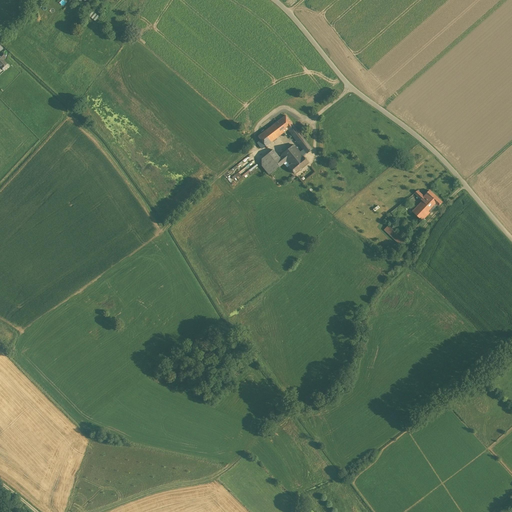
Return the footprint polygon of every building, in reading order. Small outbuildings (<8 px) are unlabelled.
[(266,146),(288,129),(293,125),(293,126),(293,125),(286,115),(258,136),(266,146)] [(305,152),(307,154),(312,150),(295,128),(290,132),(298,143),(297,144),(302,150),(303,152),(304,151),(305,152)] [(299,152),(294,145),(281,154),(282,155),(287,161),(290,165),(288,166),(294,174),(308,163),(303,156),(299,152)] [(275,162),(279,158),(273,149),(261,159),(261,166),(269,175),(279,167),(275,162)] [(287,161),(282,155),(279,158),(275,162),(279,167),(287,161)] [(231,183),(235,180),(230,173),(226,175),(231,183)] [(415,193),(423,201),(433,210),(438,205),(439,206),(443,202),(430,190),(424,196),(418,191),(415,193)] [(433,210),(423,201),(413,212),(423,221),(433,210)] [(385,229),(400,243),(405,238),(389,224),(385,229)]
